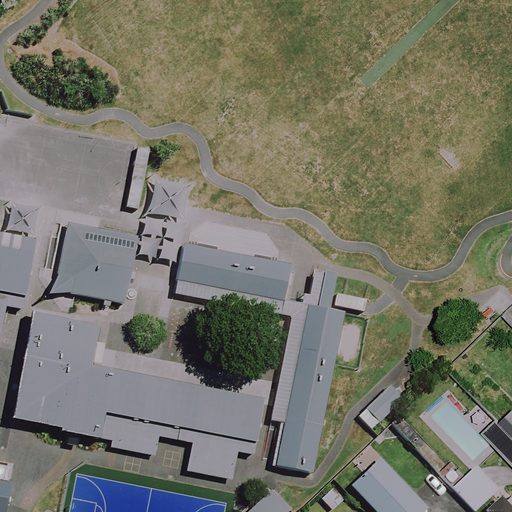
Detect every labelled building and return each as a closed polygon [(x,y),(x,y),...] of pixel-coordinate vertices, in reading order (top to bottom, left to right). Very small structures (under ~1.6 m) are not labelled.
[(150,152),(138,150),(126,209),(138,212),(150,152)] [(123,244),(48,230),(35,299),(110,313),(123,244)] [(234,262),(167,249),(157,301),(225,313),(234,262)] [(14,257),(0,254),(0,303),(6,305),(14,257)] [(331,318),(283,309),(252,473),(301,482),(331,318)] [(96,332),(15,317),(0,398),(0,421),(171,453),(167,476),(230,488),(246,402),(88,373),(96,332)] [(393,405),(376,387),(344,418),(361,436),(393,405)] [(511,410),(487,434),(511,461),(511,410)] [(427,511),(381,461),(351,488),(372,511),(427,511)] [(473,511),(496,493),(475,469),(452,489),(472,511),(473,511)] [(287,511),(269,491),(244,511),(287,511)] [(511,511),(511,497),(508,493),(487,511),(511,511)]
